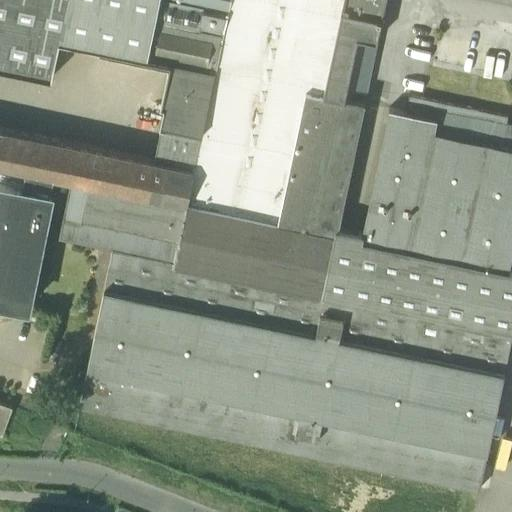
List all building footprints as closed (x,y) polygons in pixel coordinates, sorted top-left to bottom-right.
[(0,0),(0,65),(51,77),(60,36),(100,45),(99,46),(168,61),(163,103),(167,104),(163,123),(165,123),(203,132),(229,0),(0,0)] [(176,262),(323,294),(336,232),(362,101),(344,97),(346,87),(356,35),(376,39),(381,19),(384,0),(229,0),(203,132),(201,138),(194,137),(190,154),(198,156),(196,168),(188,203),(176,260),(176,262)] [(366,91),(376,39),(356,35),(346,87),(366,91)] [(388,110),(385,121),(502,147),(508,117),(409,96),(405,113),(388,110)] [(385,121),(361,232),(360,236),(509,269),(511,253),(511,148),(502,147),(385,121)] [(201,138),(203,132),(165,123),(157,160),(196,168),(198,156),(190,154),(194,137),(201,138)] [(188,203),(196,168),(157,160),(0,125),(0,163),(19,168),(28,170),(54,175),(72,178),(188,203)] [(0,180),(15,183),(19,168),(0,163),(0,180)] [(19,168),(15,183),(19,184),(19,185),(22,185),(25,186),(28,170),(19,168)] [(25,186),(51,191),(54,175),(28,170),(25,186)] [(54,175),(51,191),(53,192),(53,193),(68,196),(72,178),(54,175)] [(188,203),(72,178),(68,196),(59,237),(111,248),(111,247),(176,260),(188,203)] [(0,290),(22,185),(19,185),(19,184),(15,183),(0,180),(0,290)] [(25,186),(22,185),(0,290),(0,300),(29,306),(53,193),(53,192),(51,191),(25,186)] [(361,232),(336,232),(323,294),(510,335),(511,324),(511,269),(509,269),(360,236),(361,232)] [(176,262),(176,260),(111,247),(111,248),(76,406),(475,493),(510,335),(323,294),(176,262)] [(0,431),(2,432),(12,406),(0,401),(0,431)]
